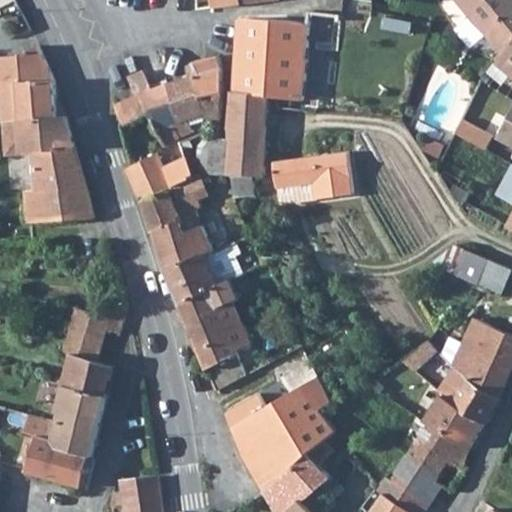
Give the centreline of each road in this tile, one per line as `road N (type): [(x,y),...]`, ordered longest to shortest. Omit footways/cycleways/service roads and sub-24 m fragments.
road 1 (secondary): [(42,0),(135,243),(191,511)]
road 2 (unknown): [(59,34),(205,23)]
road 3 (residential): [(456,511),(511,406)]
